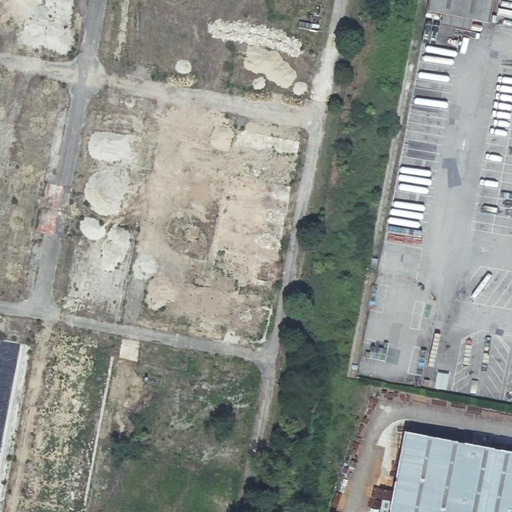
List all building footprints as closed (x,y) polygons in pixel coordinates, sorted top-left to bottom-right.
[(425,0),(423,12),(441,17),(469,24),(484,28),(491,0),(425,0)] [(469,24),(441,17),(438,28),(467,36),(469,24)] [(103,105),(87,211),(216,231),(209,277),(274,287),(297,135),(103,105)] [(0,511),(8,511),(39,352),(1,345),(5,327),(0,325),(0,511)] [(511,511),(511,466),(403,446),(390,511),(511,511)]
